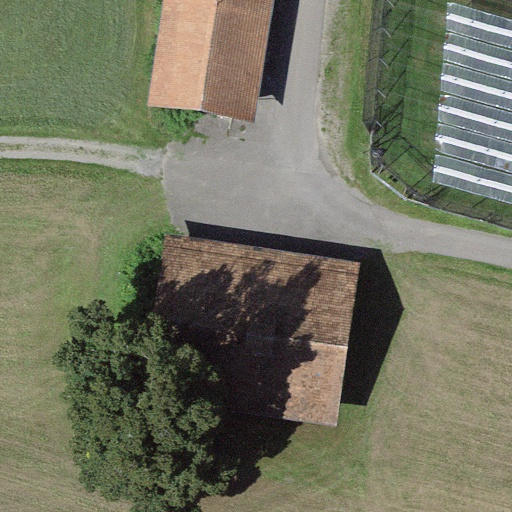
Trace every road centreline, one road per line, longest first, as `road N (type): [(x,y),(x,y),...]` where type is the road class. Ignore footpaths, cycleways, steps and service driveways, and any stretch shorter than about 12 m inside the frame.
road 1 (residential): [(321,0),(292,188),(395,228),(511,258)]
road 2 (track): [(0,156),(292,188)]
